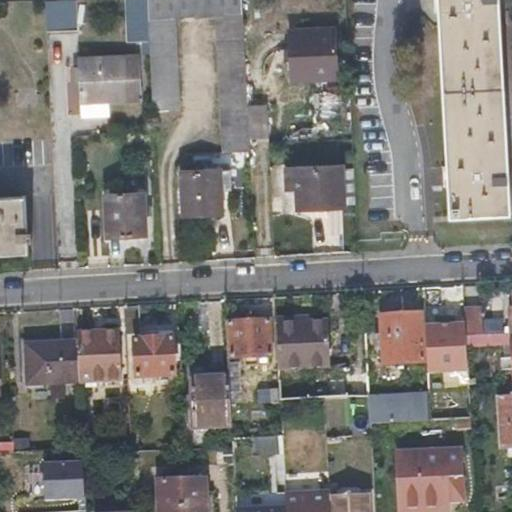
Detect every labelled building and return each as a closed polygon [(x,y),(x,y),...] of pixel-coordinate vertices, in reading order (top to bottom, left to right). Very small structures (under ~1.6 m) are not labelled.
[(45,0),(47,31),(77,31),(75,0),(45,0)] [(147,0),(127,0),(129,42),(149,40),(147,0)] [(223,152),(249,150),(249,139),(247,106),(242,0),(147,0),(149,40),(153,110),(180,108),(176,17),(218,15),(223,152)] [(499,0),(438,0),(450,216),(511,213),(499,0)] [(338,76),(335,27),(290,29),(293,78),(338,76)] [(141,97),(138,55),(79,58),(80,100),(141,97)] [(266,105),(247,106),(249,139),(267,138),(266,105)] [(182,170),(184,214),(222,212),(219,169),(212,169),(212,163),(203,164),(204,170),(182,170)] [(296,189),(296,209),(344,207),(343,165),(295,167),(295,173),(286,173),(287,189),(296,189)] [(147,234),(145,192),(105,194),(107,236),(147,234)] [(25,195),(0,195),(0,253),(28,252),(25,195)] [(140,333),(139,304),(125,305),(127,334),(140,333)] [(483,308),(465,309),(466,337),(484,335),(483,308)] [(382,316),(384,363),(425,361),(422,314),(382,316)] [(273,356),(271,320),(229,322),(232,358),(246,357),(246,367),(257,366),(257,356),(273,356)] [(369,395),(368,372),(346,373),(346,377),(291,379),(290,367),(332,366),(330,321),(277,324),(280,400),(325,398),(369,395)] [(119,330),(78,332),(78,341),(79,370),(121,368),(119,330)] [(511,333),(484,335),(466,337),(467,348),(511,344),(511,333)] [(175,373),(174,337),(136,338),(137,377),(152,376),(152,389),(174,388),(174,373),(175,373)] [(26,385),(80,382),(79,370),(78,341),(25,344),(26,385)] [(239,362),(228,363),(229,374),(230,392),(241,392),(239,362)] [(79,370),(80,382),(122,380),(121,368),(79,370)] [(194,428),(231,426),(230,392),(229,374),(192,376),(194,428)] [(511,446),(511,382),(499,383),(502,448),(511,446)] [(369,395),(371,423),(472,420),(470,391),(369,395)] [(284,471),(283,433),(252,435),(254,472),(284,471)] [(449,511),(447,491),(446,477),(462,476),(460,447),(397,450),(400,511),(449,511)] [(44,499),(87,498),(86,458),(43,459),(44,499)] [(274,504),(280,476),(269,474),(264,502),(274,504)] [(446,477),(447,491),(463,490),(462,476),(446,477)] [(207,511),(206,478),(160,480),(160,511),(207,511)] [(330,511),(330,491),(286,494),(286,511),(330,511)]
